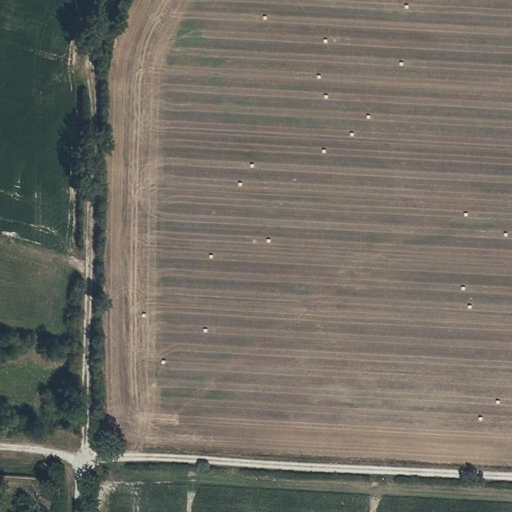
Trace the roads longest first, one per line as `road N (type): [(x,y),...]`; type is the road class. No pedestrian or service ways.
road 1 (track): [(78,511),(90,62),(112,0)]
road 2 (track): [(0,457),(511,479)]
